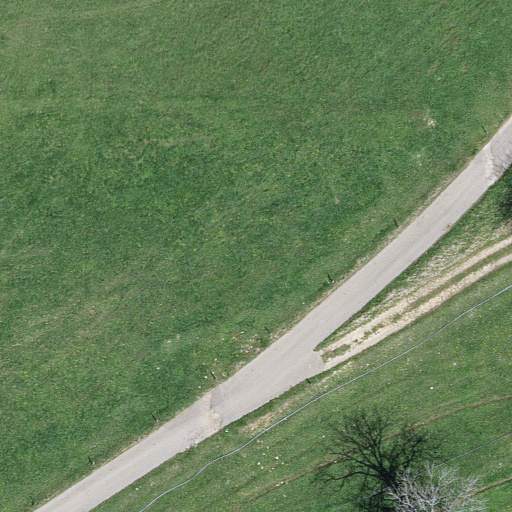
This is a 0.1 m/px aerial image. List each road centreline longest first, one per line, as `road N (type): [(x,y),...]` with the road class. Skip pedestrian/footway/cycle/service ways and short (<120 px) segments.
road 1 (track): [(511,136),(278,356),(60,511)]
road 2 (track): [(511,244),(348,345),(220,404)]
